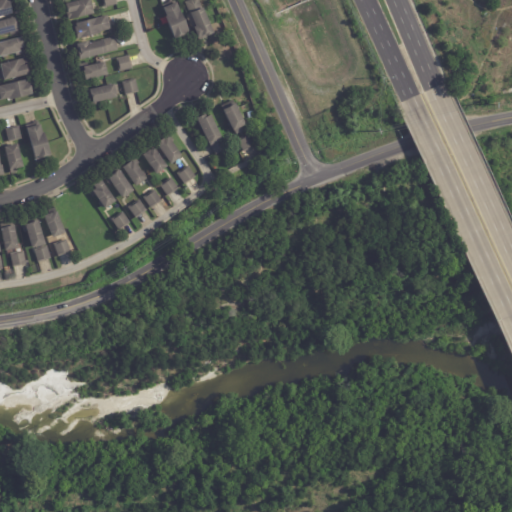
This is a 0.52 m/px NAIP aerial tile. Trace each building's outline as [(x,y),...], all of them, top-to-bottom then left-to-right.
[(9,0),(12,12),(0,15),(0,0),(9,0)] [(91,0),(94,10),(95,15),(68,22),(66,15),(69,14),(66,5),(86,0),(91,0)] [(117,0),(119,5),(106,8),(104,0),(117,0)] [(206,39),(200,42),(190,16),(192,15),(187,3),(194,0),(200,0),(205,10),(208,9),(219,34),(206,39)] [(186,39),(182,41),(182,39),(178,41),(167,18),(169,18),(166,10),(164,11),(162,7),(175,1),(177,5),(179,4),(192,32),(189,33),(191,37),(186,39)] [(14,23),(16,30),(0,34),(0,19),(12,16),(14,23)] [(107,18),(110,30),(109,30),(110,31),(101,33),(101,35),(78,41),(77,33),(71,35),(69,26),(107,17),(107,18)] [(20,44),(21,46),(17,46),(19,53),(11,55),(11,52),(0,54),(0,41),(19,37),(20,44)] [(114,39),(117,52),(107,54),(108,55),(81,61),(79,54),(76,55),(74,46),(77,45),(78,45),(90,42),(91,44),(114,38),(114,39)] [(132,68),(133,70),(120,73),(117,59),(129,56),(132,68)] [(23,61),(26,73),(1,80),(0,75),(0,62),(22,57),(23,61)] [(104,64),(107,77),(85,82),(83,74),(79,75),(76,66),(87,64),(88,68),(104,64)] [(137,93),(127,96),(124,83),(138,79),(141,92),(137,93)] [(34,82),(37,95),(13,101),(12,99),(3,101),(0,101),(0,88),(33,80),(34,82)] [(120,94),(121,96),(120,96),(120,98),(99,104),(99,106),(92,108),(88,92),(93,90),(93,91),(118,84),(120,94)] [(243,134),(237,137),(222,108),(232,103),(234,108),(237,106),(248,128),(244,130),(245,133),(243,134)] [(215,154),(197,120),(205,115),(206,118),(212,115),(225,140),(224,140),(228,148),(216,154),(215,154)] [(43,163),(37,165),(35,159),(36,158),(28,131),(26,131),(25,127),(39,123),(40,127),(42,126),(44,135),(46,134),(53,157),(44,160),(45,162),(43,163)] [(13,141),(10,142),(7,130),(21,127),(24,139),(13,141)] [(255,149),(246,153),(240,140),(252,135),(258,148),(255,149)] [(184,159),(182,160),(183,161),(174,167),(159,147),(164,143),(161,139),(166,136),(169,140),(171,139),(185,158),(184,159)] [(15,173),(10,174),(9,169),(11,169),(6,147),(19,144),(24,167),(17,169),(18,172),(15,173)] [(167,171),(158,177),(145,158),(148,156),(145,151),(151,147),(155,151),(156,150),(169,170),(167,171)] [(148,181),(149,182),(138,189),(124,170),(129,167),(127,164),(135,158),(140,165),(139,166),(148,181)] [(195,180),(187,186),(179,174),(190,167),(198,178),(195,180)] [(127,200),(126,199),(124,201),(114,186),(110,188),(104,179),(116,171),(118,175),(121,173),(136,193),(129,198),(130,199),(127,201),(127,200)] [(178,191),(168,198),(161,186),(172,179),(179,190),(178,191)] [(113,206),(107,210),(97,195),(94,198),(88,191),(95,186),(96,186),(104,181),(118,202),(113,206)] [(161,203),(151,210),(144,199),(155,191),(163,202),(161,203)] [(146,213),(137,219),(130,208),(141,200),(149,211),(146,213)] [(66,235),(55,240),(46,217),(54,214),(54,215),(59,213),(67,235),(66,235)] [(129,225),(120,231),(113,220),(124,213),(131,223),(129,225)] [(29,226),(42,222),(49,247),(39,250),(38,248),(36,249),(31,233),(27,234),(24,223),(28,222),(29,227),(29,226)] [(17,251),(7,253),(3,230),(1,230),(0,225),(14,223),(15,227),(16,227),(21,250),(17,251)] [(69,254),(60,258),(55,245),(68,240),(73,253),(69,254)] [(49,259),(39,263),(36,252),(49,248),(52,258),(49,259)] [(25,266),(15,268),(12,255),(26,252),(29,265),(25,266)]
